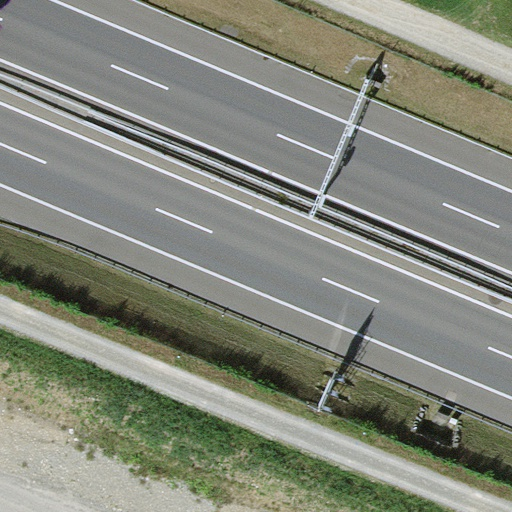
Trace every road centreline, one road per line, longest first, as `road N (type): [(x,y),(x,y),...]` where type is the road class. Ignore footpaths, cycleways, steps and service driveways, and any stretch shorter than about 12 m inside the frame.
road 1 (motorway): [(0,140),(511,356)]
road 2 (motorway): [(511,238),(0,26)]
road 3 (track): [(511,510),(0,299)]
road 4 (track): [(511,65),(357,0)]
